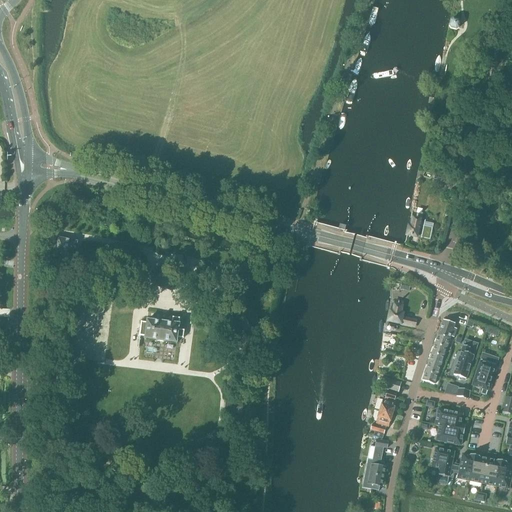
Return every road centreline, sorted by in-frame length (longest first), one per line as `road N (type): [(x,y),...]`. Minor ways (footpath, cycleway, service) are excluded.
road 1 (secondary): [(444,272),(101,178),(22,165)]
road 2 (secondary): [(22,511),(22,226)]
road 3 (unclassified): [(444,272),(511,16)]
road 4 (unclassified): [(412,392),(444,272)]
road 5 (unclassified): [(387,511),(412,392)]
